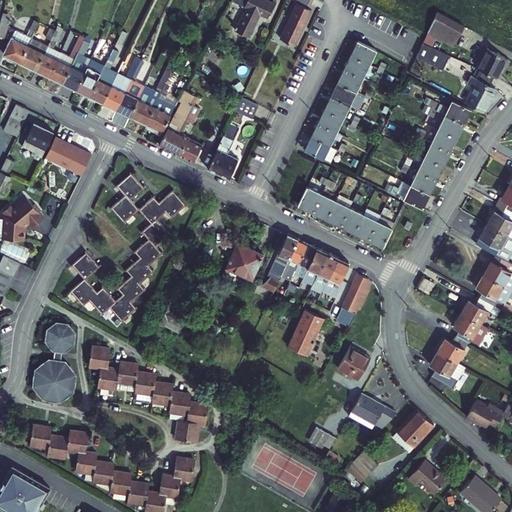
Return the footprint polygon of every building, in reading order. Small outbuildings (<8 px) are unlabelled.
[(227,0),(228,0),(242,7),(231,30),(247,37),(256,19),(254,19),(256,14),(265,18),(272,3),(264,0),(227,0)] [(310,9),(295,2),(278,37),(293,44),(310,9)] [(438,11),(427,32),(453,46),(464,25),(438,11)] [(2,14),(0,20),(0,34),(5,36),(10,17),(2,14)] [(29,28),(34,30),(38,20),(34,18),(33,18),(29,28)] [(44,36),(50,38),(54,29),(49,26),(44,36)] [(3,52),(20,60),(31,36),(26,34),(14,28),(3,52)] [(54,41),(59,31),(54,29),(50,38),(54,41)] [(20,60),(36,68),(47,44),(31,36),(20,60)] [(81,42),(76,39),(72,49),(77,52),(80,44),(81,42)] [(355,41),(335,82),(354,91),(373,49),(366,45),(355,41)] [(85,44),(81,42),(80,44),(77,52),(81,54),(82,52),(85,44)] [(448,56),(422,43),(415,57),(442,70),(448,56)] [(47,44),(36,68),(49,74),(61,51),(47,44)] [(476,65),(493,75),(495,76),(501,65),(505,67),(509,59),(486,47),(476,65)] [(49,74),(63,81),(74,57),(61,51),(49,74)] [(74,57),(63,81),(76,87),(88,64),(91,57),(82,52),(81,54),(77,52),(74,57)] [(98,62),(103,65),(108,55),(103,53),(98,62)] [(228,81),(239,58),(230,54),(219,77),(228,81)] [(103,100),(117,71),(108,67),(112,57),(108,55),(103,65),(101,70),(89,93),(103,100)] [(101,70),(88,64),(76,87),(89,93),(101,70)] [(115,106),(134,68),(129,65),(124,75),(117,71),(103,100),(115,106)] [(377,65),(373,73),(379,76),(383,68),(377,65)] [(480,68),(493,75),(476,65),(476,66),(480,68)] [(139,70),(134,68),(115,106),(128,112),(136,96),(142,84),(134,80),(139,70)] [(471,90),(464,102),(481,111),(494,88),(489,85),(493,75),(480,68),(475,77),(469,74),(465,82),(471,85),(468,89),(471,90)] [(164,82),(160,80),(155,90),(159,92),(164,82)] [(169,85),(164,82),(159,92),(164,94),(169,85)] [(333,87),(329,96),(347,105),(356,109),(362,95),(354,91),(335,82),(333,87)] [(142,84),(136,96),(153,104),(157,95),(159,92),(155,90),(142,84)] [(180,90),(178,95),(192,102),(196,94),(182,87),(180,90)] [(178,95),(177,97),(180,99),(159,142),(178,151),(193,159),(202,141),(188,134),(181,130),(187,118),(192,120),(199,105),(192,102),(178,95)] [(239,95),(233,107),(250,115),(256,102),(239,95)] [(136,96),(128,112),(145,120),(153,104),(136,96)] [(337,126),(347,105),(329,96),(308,138),(327,147),(337,126)] [(13,100),(0,127),(14,134),(27,107),(13,100)] [(468,108),(451,100),(447,107),(443,115),(410,186),(401,181),(395,195),(422,208),(468,108)] [(443,115),(447,107),(430,100),(424,111),(431,114),(432,110),(443,115)] [(153,104),(145,120),(161,128),(169,112),(153,104)] [(351,118),(347,127),(353,130),(357,121),(351,118)] [(30,122),(22,138),(42,149),(50,132),(30,122)] [(225,125),(205,166),(207,167),(227,176),(236,156),(225,151),(235,129),(225,125)] [(410,141),(417,144),(421,135),(414,132),(410,141)] [(89,151),(52,133),(43,154),(79,171),(89,151)] [(42,149),(22,138),(19,146),(29,152),(27,157),(37,161),(42,149)] [(302,150),(327,162),(333,150),(327,147),(308,138),(302,150)] [(4,154),(0,162),(0,169),(5,172),(12,158),(4,154)] [(408,163),(401,160),(396,168),(404,172),(408,163)] [(128,171),(114,184),(122,193),(108,205),(121,220),(136,207),(128,197),(141,185),(128,171)] [(330,180),(320,175),(317,181),(327,186),(330,180)] [(511,184),(509,183),(499,203),(511,210),(511,184)] [(332,201),(304,187),(296,205),(381,246),(390,228),(375,221),(361,215),(347,207),(332,201)] [(100,284),(95,290),(82,276),(96,263),(84,250),(69,263),(82,276),(68,288),(81,303),(86,298),(99,312),(107,304),(119,318),(133,305),(128,299),(142,286),(137,281),(150,268),(145,263),(158,250),(152,243),(166,230),(154,216),(163,208),(169,215),(183,202),(170,188),(156,200),(151,193),(136,207),(149,221),(139,230),(146,237),(132,249),(138,255),(123,268),(129,273),(115,286),(120,291),(113,298),(100,284)] [(2,236),(21,237),(22,225),(20,223),(25,218),(30,224),(41,215),(36,209),(38,208),(32,201),(30,202),(22,193),(16,199),(16,200),(10,206),(7,203),(0,208),(4,213),(1,216),(0,233),(2,236)] [(350,201),(335,195),(332,201),(347,207),(350,201)] [(509,234),(511,227),(511,210),(499,203),(488,223),(509,234)] [(378,215),(364,208),(361,215),(375,221),(378,216),(378,215)] [(393,223),(378,216),(375,221),(390,228),(393,223)] [(413,223),(407,221),(404,227),(410,230),(413,223)] [(511,236),(509,234),(488,223),(475,243),(496,254),(508,260),(511,253),(511,236)] [(278,230),(278,231),(273,242),(279,244),(265,273),(267,274),(258,284),(270,290),(271,289),(278,273),(279,272),(285,258),(295,237),(285,232),(284,233),(278,230)] [(292,271),(305,242),(299,239),(295,237),(285,258),(291,260),(284,276),(278,273),(271,289),(282,294),(292,271)] [(239,241),(232,257),(237,259),(242,247),(253,252),(255,249),(239,241)] [(301,276),(315,246),(305,242),(292,271),(301,276)] [(311,284),(326,251),(315,246),(301,276),(296,287),(290,284),(288,288),(301,294),(306,281),(311,284)] [(261,252),(255,249),(253,252),(242,247),(237,259),(232,257),(226,270),(235,274),(237,270),(250,276),(261,252)] [(320,290),(336,256),(326,251),(311,284),(309,287),(319,292),(320,290)] [(1,252),(0,255),(0,268),(10,273),(11,270),(16,259),(1,252)] [(491,259),(483,273),(511,289),(511,262),(508,260),(496,254),(493,260),(491,259)] [(347,261),(336,256),(320,290),(334,296),(342,280),(339,278),(347,261)] [(0,290),(2,292),(10,273),(0,268),(0,290)] [(3,292),(13,271),(11,270),(10,273),(2,292),(3,292)] [(334,318),(347,325),(356,308),(359,309),(371,281),(367,279),(368,278),(355,272),(350,283),(343,297),(345,297),(340,305),(334,318)] [(511,289),(483,273),(474,287),(480,291),(477,296),(501,309),(504,302),(505,303),(506,302),(509,297),(511,298),(511,289)] [(172,301),(164,296),(152,318),(176,331),(184,315),(169,307),(172,301)] [(501,309),(477,296),(474,301),(468,298),(460,312),(481,323),(489,311),(497,316),(501,309)] [(511,311),(511,305),(506,302),(505,303),(504,302),(501,309),(510,314),(511,311)] [(322,316),(303,308),(286,345),(304,353),(322,316)] [(458,330),(455,335),(470,342),(471,339),(473,338),(474,337),(481,324),(481,323),(460,312),(452,326),(458,330)] [(53,345),(55,345),(53,358),(48,357),(44,360),(42,358),(38,362),(40,364),(35,367),(34,372),(32,371),(31,377),(34,377),(33,382),(36,386),(34,388),(38,392),(39,390),(43,395),(48,396),(48,399),(53,399),(53,396),(59,397),(63,394),(65,395),(69,392),(67,390),(71,387),(72,382),(75,382),(75,377),(73,377),(73,372),(71,369),(73,367),(69,362),(67,364),(64,359),(60,359),(62,346),(64,346),(72,340),(74,329),(68,321),(57,319),(48,326),(47,336),(53,345)] [(488,328),(481,324),(474,337),(479,340),(480,341),(488,328)] [(459,361),(470,342),(455,335),(451,342),(445,338),(437,350),(459,361)] [(155,372),(137,369),(138,362),(120,359),(119,366),(107,364),(110,346),(91,343),(88,362),(100,364),(97,382),(101,383),(100,390),(112,392),(112,385),(137,388),(136,396),(170,400),(168,408),(187,411),(186,419),(178,418),(176,436),(195,439),(197,421),(205,422),(208,402),(189,400),(190,392),(172,389),(173,382),(154,379),(155,372)] [(351,345),(338,367),(358,378),(370,356),(351,345)] [(435,369),(450,376),(451,375),(458,362),(459,361),(437,350),(428,365),(435,369)] [(466,367),(458,362),(451,375),(458,379),(466,367)] [(450,376),(435,369),(431,376),(453,388),(458,379),(451,375),(450,376)] [(361,393),(347,416),(370,430),(373,426),(380,429),(395,413),(361,393)] [(511,398),(505,411),(503,414),(511,422),(511,421),(511,398)] [(503,414),(505,411),(491,403),(490,406),(478,399),(468,417),(478,423),(479,421),(489,426),(491,423),(497,426),(503,414)] [(432,423),(416,407),(396,430),(412,445),(432,423)] [(162,473),(159,492),(147,490),(148,483),(130,480),(131,473),(112,470),(113,462),(95,460),(97,452),(85,450),(87,432),(68,429),(67,437),(50,434),(51,427),(32,424),(29,443),(48,446),(47,453),(65,456),(66,448),(78,449),(75,468),(86,470),(85,478),(110,481),(109,489),(128,492),(127,499),(131,500),(130,506),(142,508),(143,501),(145,502),(144,509),(162,511),(165,493),(177,494),(179,476),(191,478),(194,459),(175,456),(172,475),(162,473)] [(312,429),(305,442),(317,449),(318,448),(324,451),(331,439),(312,429)] [(412,445),(396,430),(392,434),(408,449),(412,445)] [(329,448),(325,456),(335,463),(339,455),(329,448)] [(361,455),(348,469),(360,480),(372,466),(361,455)] [(423,457),(407,477),(414,482),(417,478),(434,491),(446,475),(423,457)] [(11,465),(0,483),(0,506),(10,511),(34,511),(49,487),(11,465)] [(474,472),(461,487),(488,511),(501,496),(474,472)] [(335,490),(327,505),(335,510),(344,495),(335,490)]
